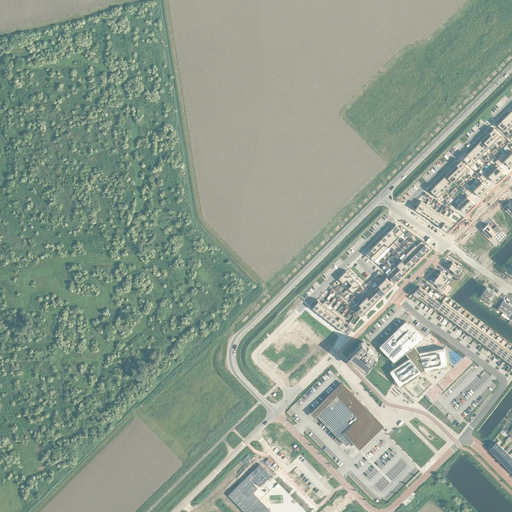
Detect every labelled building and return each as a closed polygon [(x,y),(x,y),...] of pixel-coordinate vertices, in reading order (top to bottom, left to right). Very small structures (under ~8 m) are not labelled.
[(511,122),(505,115),(501,118),(509,127),(511,123),(511,122)] [(501,118),(497,122),(504,130),(508,126),(509,127),(501,118)] [(493,126),(489,130),(498,139),(497,138),(501,134),(493,126)] [(489,130),(485,134),(494,143),(498,139),(489,130)] [(485,134),(482,137),(490,145),(493,142),(494,143),(485,134)] [(482,137),(478,141),(486,149),(490,145),(482,137)] [(478,141),(474,144),(482,153),(486,149),(478,141)] [(474,144),(471,148),(479,156),(482,153),(474,144)] [(471,148),(467,152),(476,161),(476,160),(475,160),(479,156),(471,148)] [(467,152),(463,156),(471,165),(476,161),(467,152)] [(511,158),(507,153),(503,157),(511,166),(511,164),(511,158)] [(460,158),(456,162),(465,171),(469,167),(460,158)] [(456,162),(453,166),(461,174),(460,173),(463,170),(465,171),(456,162)] [(495,163),(491,167),(500,176),(504,172),(495,163)] [(453,166),(449,169),(457,177),(461,174),(453,166)] [(491,167),(486,172),(495,181),(500,176),(491,167)] [(449,169),(445,173),(452,180),(456,177),(457,178),(457,177),(449,169)] [(445,173),(442,176),(450,184),(449,183),(452,180),(445,173)] [(442,176),(438,180),(446,188),(450,184),(442,176)] [(480,178),(476,182),(484,191),(489,187),(480,178)] [(438,180),(434,183),(442,192),(443,191),(442,191),(445,187),(446,188),(438,180)] [(477,184),(473,188),(480,195),(484,191),(476,182),(475,182),(477,184)] [(434,183),(430,188),(438,196),(442,192),(434,183)] [(466,193),(461,198),(469,206),(474,202),(466,193)] [(461,198),(456,202),(464,211),(469,206),(461,198)] [(420,199),(415,207),(420,211),(427,200),(425,202),(420,199)] [(427,200),(420,211),(424,213),(431,203),(427,200)] [(431,203),(424,213),(428,216),(434,208),(430,205),(431,203)] [(434,208),(428,216),(432,219),(439,210),(438,211),(434,208)] [(498,219),(495,222),(502,229),(505,226),(504,226),(511,219),(501,209),(497,213),(499,214),(496,217),(498,219)] [(439,210),(432,219),(437,222),(444,212),(443,213),(439,210)] [(444,212),(437,222),(441,225),(448,215),(444,212)] [(448,215),(441,225),(446,229),(448,225),(449,226),(453,222),(451,221),(452,219),(447,216),(448,215)] [(390,227),(398,235),(403,230),(395,222),(392,225),(390,227)] [(487,222),(482,227),(491,237),(496,232),(497,232),(500,229),(495,224),(492,227),(487,222)] [(385,232),(393,240),(398,235),(390,227),(387,230),(385,232)] [(380,237),(388,245),(393,240),(385,232),(382,235),(380,237)] [(473,235),(468,240),(472,244),(471,246),(474,248),(475,247),(477,250),(482,245),(484,247),(487,244),(481,238),(478,240),(473,235)] [(375,242),(383,250),(388,245),(380,237),(377,240),(378,240),(376,242),(375,242)] [(415,243),(423,251),(424,251),(423,251),(425,249),(426,249),(429,246),(421,239),(416,243),(415,243)] [(370,246),(370,247),(378,254),(383,250),(375,242),(372,245),(373,245),(371,247),(370,246)] [(415,243),(410,248),(418,256),(419,256),(418,256),(420,254),(421,254),(423,251),(415,243)] [(366,251),(365,252),(373,259),(376,261),(380,257),(378,254),(370,247),(367,249),(368,250),(366,252),(366,251)] [(410,248),(405,252),(414,261),(415,259),(416,259),(418,256),(410,248)] [(406,253),(401,258),(409,266),(411,264),(414,261),(405,252),(405,253),(406,253)] [(401,258),(396,263),(404,271),(404,270),(406,268),(406,269),(409,266),(401,258)] [(450,263),(449,262),(448,264),(448,265),(450,267),(452,268),(454,269),(452,272),(457,275),(462,268),(460,266),(461,265),(457,262),(456,263),(452,260),(450,263)] [(396,263),(391,268),(399,276),(399,275),(401,273),(404,271),(396,263)] [(346,268),(337,277),(342,282),(351,273),(350,273),(348,271),(349,271),(346,268)] [(391,268),(386,273),(394,281),(394,280),(396,278),(399,276),(391,268)] [(447,282),(445,280),(448,276),(450,277),(452,275),(447,271),(446,273),(444,272),(442,271),(440,269),(438,272),(437,272),(436,273),(436,274),(447,282)] [(351,273),(342,282),(343,281),(347,286),(347,287),(355,278),(353,276),(351,273)] [(435,281),(437,282),(438,283),(436,286),(441,289),(447,282),(436,274),(434,277),(433,276),(432,278),(433,279),(432,279),(435,281)] [(380,277),(388,286),(390,284),(392,282),(386,275),(382,279),(380,277)] [(380,277),(376,281),(384,290),(386,288),(386,287),(388,286),(380,277)] [(355,278),(347,287),(352,292),(360,283),(358,281),(355,278)] [(377,282),(373,286),(380,293),(383,291),(382,291),(384,290),(376,281),(377,282)] [(412,291),(413,292),(418,296),(423,288),(419,285),(413,290),(413,291),(412,291)] [(374,287),(370,290),(377,297),(379,295),(380,293),(380,294),(380,293),(373,286),(374,287)] [(486,286),(481,293),(485,296),(483,299),(488,303),(490,300),(493,302),(498,295),(495,293),(496,292),(492,290),(489,289),(490,288),(486,286)] [(423,288),(418,296),(422,299),(428,291),(423,288)] [(428,291),(422,299),(426,302),(432,294),(433,292),(429,289),(428,291)] [(365,292),(364,292),(373,301),(375,299),(376,297),(377,297),(370,290),(366,294),(365,292)] [(364,292),(361,296),(369,305),(371,303),(371,302),(372,301),(373,301),(364,292)] [(432,294),(426,302),(431,305),(436,298),(438,296),(433,292),(432,294)] [(358,301),(357,301),(365,309),(367,306),(369,305),(361,296),(360,296),(362,298),(359,302),(358,301)] [(315,301),(312,306),(313,306),(314,307),(316,309),(324,300),(324,299),(322,301),(317,297),(314,300),(314,301),(315,300),(315,301)] [(436,298),(431,305),(435,309),(437,307),(436,306),(442,298),(440,301),(436,298)] [(447,302),(442,298),(436,306),(437,307),(441,310),(447,302)] [(497,301),(494,306),(497,308),(498,307),(502,310),(502,311),(508,301),(506,299),(503,298),(500,303),(497,301)] [(324,300),(316,309),(317,309),(319,310),(318,310),(321,312),(328,303),(324,300)] [(353,305),(361,312),(363,310),(365,308),(365,309),(357,301),(353,305)] [(511,303),(508,301),(502,311),(506,314),(509,316),(511,312),(511,310),(510,309),(511,306),(511,303)] [(448,302),(447,302),(441,310),(446,313),(446,314),(446,313),(446,314),(452,305),(448,303),(448,302)] [(328,303),(321,312),(323,313),(323,314),(325,316),(332,306),(331,308),(327,305),(328,303)] [(457,309),(452,305),(446,314),(451,317),(457,309)] [(332,306),(325,316),(325,315),(327,317),(329,319),(337,309),(332,306)] [(337,309),(329,319),(330,319),(331,320),(334,322),(341,313),(337,309)] [(462,313),(457,309),(451,317),(455,321),(456,321),(462,313)] [(341,313),(334,322),(336,323),(336,324),(338,325),(345,316),(341,313)] [(460,324),(467,316),(462,313),(456,321),(460,324)] [(345,316),(338,325),(338,326),(338,325),(340,327),(342,329),(349,319),(348,321),(344,318),(345,316)] [(465,328),(471,320),(467,316),(460,324),(461,325),(465,328)] [(349,319),(342,329),(343,329),(344,330),(347,332),(353,324),(354,323),(349,319)] [(423,365),(424,368),(446,365),(446,364),(447,364),(447,363),(444,347),(444,346),(443,346),(442,346),(419,350),(414,344),(423,336),(424,335),(423,335),(423,334),(406,319),(405,319),(404,319),(379,344),(379,345),(393,359),(394,359),(406,351),(409,356),(390,368),(390,369),(390,370),(399,384),(400,384),(401,384),(421,371),(419,368),(423,365)] [(476,323),(471,320),(465,328),(470,331),(470,332),(476,323)] [(481,327),(476,323),(470,332),(475,335),(481,327)] [(291,325),(270,346),(276,352),(281,347),(287,354),(274,367),(289,382),(314,358),(315,357),(315,356),(315,355),(315,354),(315,353),(314,353),(295,330),(291,325)] [(480,339),(486,331),(481,327),(475,335),(480,339)] [(484,342),(491,334),(486,331),(480,339),(484,342)] [(491,334),(484,342),(485,342),(485,343),(489,346),(495,338),(491,334)] [(494,349),(494,350),(500,341),(495,338),(489,346),(494,349)] [(368,344),(363,339),(349,353),(349,354),(357,359),(366,367),(377,353),(371,348),(373,346),(371,345),(369,343),(368,344)] [(500,341),(494,350),(499,353),(505,345),(500,341)] [(510,349),(505,345),(499,353),(503,357),(504,357),(510,349)] [(343,382),(342,382),(342,381),(341,381),(341,382),(340,382),(327,395),(331,398),(316,413),(335,434),(344,442),(345,443),(346,443),(347,443),(347,442),(352,438),(359,442),(366,430),(373,417),(366,409),(356,396),(349,388),(343,382)] [(491,450),(493,452),(500,445),(496,441),(489,447),(492,450),(491,450)] [(495,453),(497,455),(504,449),(500,445),(493,452),(494,453),(495,453)] [(499,458),(501,460),(501,459),(508,453),(504,449),(497,455),(499,458)] [(503,461),(505,464),(511,457),(511,456),(508,453),(501,459),(501,460),(502,462),(503,461)] [(250,471),(227,493),(245,511),(272,511),(270,511),(268,511),(267,511),(270,509),(252,491),(257,486),(252,482),(254,480),(259,484),(270,473),(264,467),(259,462),(250,471)]
